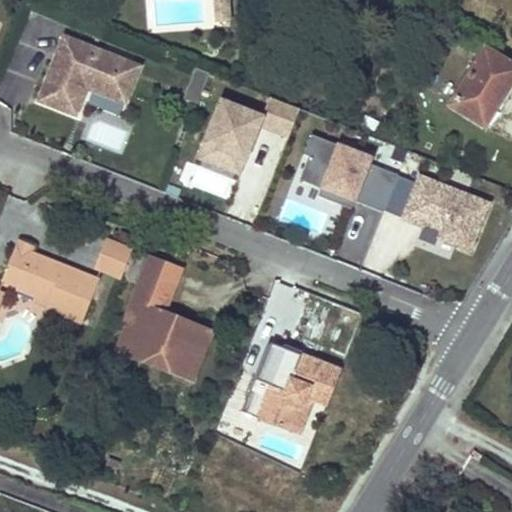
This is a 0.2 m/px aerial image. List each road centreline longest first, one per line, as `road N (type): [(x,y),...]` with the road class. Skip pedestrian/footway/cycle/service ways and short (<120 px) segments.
road 1 (residential): [(473,333),(0,142)]
road 2 (residential): [(473,333),(364,511)]
road 3 (unknown): [(148,511),(0,454)]
